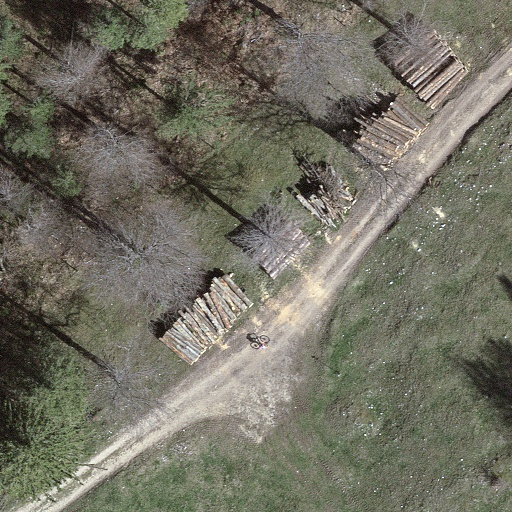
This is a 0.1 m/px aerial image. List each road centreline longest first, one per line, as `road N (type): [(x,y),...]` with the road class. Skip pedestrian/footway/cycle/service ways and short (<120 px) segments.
road 1 (track): [(58,511),(191,416),(324,295),(475,118),(511,87)]
road 2 (track): [(263,351),(346,511)]
